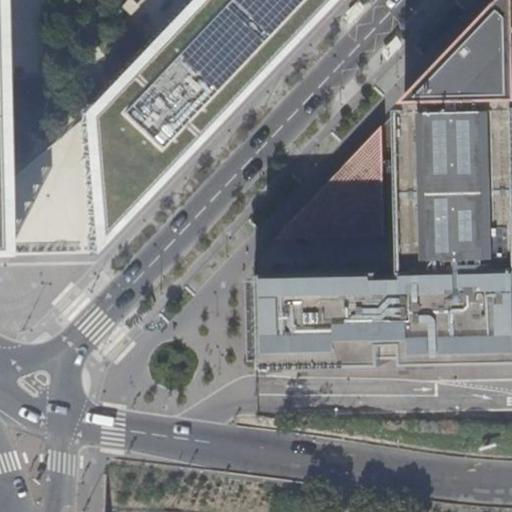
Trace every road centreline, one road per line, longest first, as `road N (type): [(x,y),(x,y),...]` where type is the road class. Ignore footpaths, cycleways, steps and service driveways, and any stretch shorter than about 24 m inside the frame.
road 1 (residential): [(68,353),(401,0)]
road 2 (trunk): [(511,482),(68,418)]
